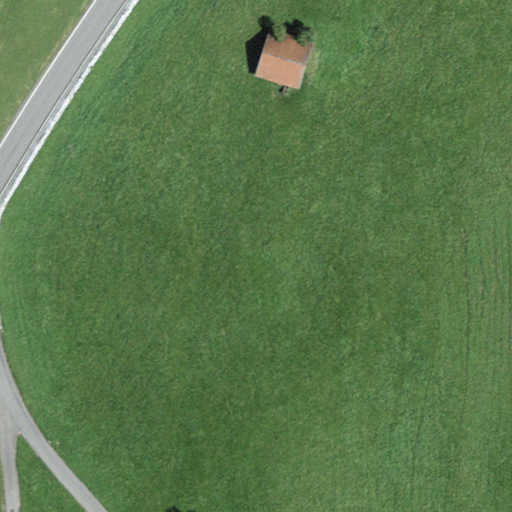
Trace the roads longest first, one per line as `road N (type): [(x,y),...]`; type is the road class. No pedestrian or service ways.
road 1 (secondary): [(112,0),(0,173)]
road 2 (residential): [(0,366),(30,433),(96,511)]
